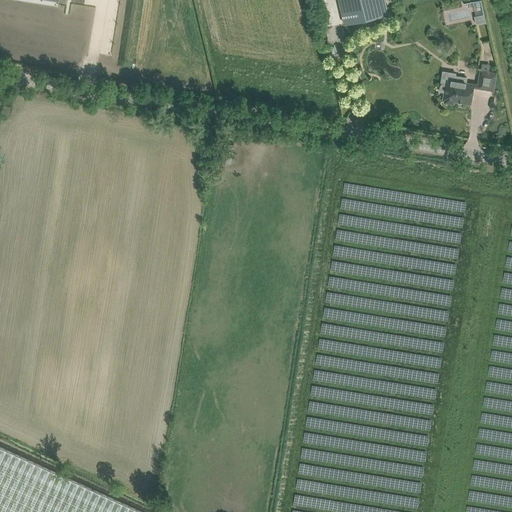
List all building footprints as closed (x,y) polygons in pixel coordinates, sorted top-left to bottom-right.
[(339,0),(342,13),(344,23),(388,13),(385,0),(339,0)] [(485,14),(474,16),(476,24),(487,22),(485,14)] [(477,84),(477,87),(487,89),(495,91),(498,72),(481,69),(480,69),(477,84)] [(441,86),(440,91),(445,92),(444,99),(445,99),(447,102),(452,103),(454,101),(471,104),(475,84),(467,82),(468,78),(457,76),(456,80),(442,78),(441,83),(441,86)] [(4,106),(3,113),(10,114),(11,107),(4,106)] [(234,144),(222,142),(219,160),(231,162),(234,144)] [(145,511),(0,445),(0,511),(145,511)]
